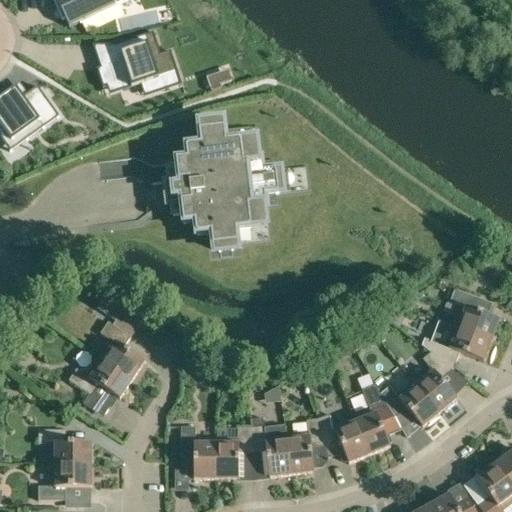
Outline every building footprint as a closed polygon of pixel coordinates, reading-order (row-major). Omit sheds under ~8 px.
[(49,0),(50,0),(56,13),(58,11),(69,32),(78,28),(79,30),(117,12),(113,4),(120,0),(49,0)] [(165,54),(159,32),(121,41),(126,57),(99,63),(105,83),(124,78),(126,87),(182,74),(176,52),(165,54)] [(218,79),(207,82),(211,93),(222,90),(221,86),(218,79)] [(44,105),(0,118),(0,153),(57,137),(60,145),(68,143),(60,114),(49,117),(44,105)] [(266,206),(279,205),(279,204),(281,203),(276,162),(274,162),(274,161),(261,163),(260,154),(259,154),(259,153),(243,155),(241,144),(240,144),(240,143),(226,144),(224,131),(219,131),(218,126),(204,128),(204,133),(199,134),(201,147),(187,149),(187,150),(186,150),(188,162),(176,163),(177,172),(167,173),(169,184),(164,185),(167,207),(171,207),(173,217),(182,216),(183,226),(195,224),(196,236),(197,236),(197,237),(211,235),(212,249),(218,248),(218,254),(233,252),(232,247),(238,246),(236,232),(250,231),(250,229),(251,229),(250,218),(267,216),(266,215),(267,215),(266,206)] [(457,317),(453,328),(491,343),(499,321),(475,312),(480,300),(454,290),(449,303),(446,305),(443,312),(457,317)] [(413,305),(402,301),(399,308),(410,312),(413,305)] [(376,333),(386,326),(381,318),(371,325),(376,333)] [(431,353),(430,354),(453,370),(454,370),(459,355),(483,364),(491,343),(453,328),(453,329),(437,323),(431,342),(424,339),(421,346),(431,353)] [(98,360),(132,383),(144,364),(123,349),(130,339),(108,324),(101,334),(110,341),(98,360)] [(181,360),(191,367),(198,357),(188,350),(181,360)] [(430,370),(413,383),(439,415),(457,400),(454,398),(469,384),(452,371),(453,370),(430,354),(422,360),(430,370)] [(91,397),(98,387),(118,400),(119,401),(132,383),(98,360),(86,377),(76,370),(69,381),(89,395),(91,397)] [(389,387),(380,395),(394,419),(406,409),(422,429),(439,415),(413,383),(397,397),(389,387)] [(370,412),(353,419),(369,457),(390,449),(386,438),(402,431),(393,419),(394,419),(380,395),(375,386),(361,392),(370,412)] [(318,420),(324,447),(329,459),(339,456),(341,461),(345,463),(347,462),(348,466),(369,457),(353,419),(335,427),(330,416),(318,420)] [(251,428),(252,456),(266,454),(269,479),(291,477),(286,436),(285,426),(264,429),(263,419),(250,420),(251,428)] [(286,436),(291,477),(314,474),(311,449),(324,447),(318,420),(306,422),(307,434),(286,436)] [(216,441),(216,481),(239,481),(239,456),(252,456),(251,428),(237,428),(237,441),(216,441)] [(194,477),(194,481),(216,481),(216,441),(195,441),(195,429),(181,429),(181,472),(188,472),(188,474),(191,477),(194,477)] [(50,445),(50,467),(91,467),(91,445),(66,444),(66,431),(38,431),(38,446),(50,445)] [(511,453),(496,465),(511,487),(511,453)] [(477,506),(481,511),(501,511),(511,504),(511,487),(496,465),(476,480),(489,497),(477,506)] [(38,502),(66,502),(65,489),(91,490),(91,467),(50,467),(50,488),(38,487),(38,502)] [(428,508),(429,511),(475,511),(473,507),(464,511),(457,511),(449,496),(428,508)]
